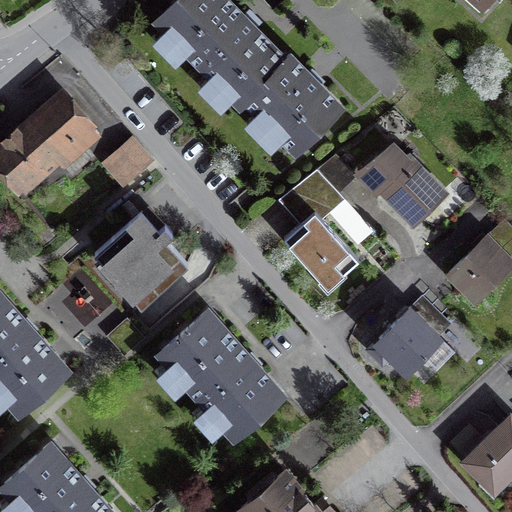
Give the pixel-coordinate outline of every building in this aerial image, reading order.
[(247,96),(286,57),(254,26),(256,24),(245,13),(243,14),(228,0),(175,0),(159,17),(167,25),(155,38),(176,59),(188,47),(213,72),(201,84),(221,104),(232,92),(241,101),(247,96)] [(286,57),(247,96),(259,108),(247,120),(271,144),(283,132),(296,145),(338,102),(289,53),(286,57)] [(99,133),(63,92),(0,146),(0,161),(19,183),(55,152),(64,163),(99,133)] [(153,158),(132,135),(109,156),(130,178),(153,158)] [(391,144),(360,170),(377,187),(379,185),(403,209),(403,208),(415,219),(430,205),(428,203),(441,191),(431,180),(433,179),(407,153),(403,156),(391,144)] [(335,153),(317,167),(339,190),(356,174),(335,153)] [(286,191),(308,215),(315,209),(322,217),(345,198),(339,190),(317,167),(286,191)] [(308,215),(284,236),(328,285),(359,258),(322,217),(315,209),(308,215)] [(158,229),(142,210),(94,252),(140,305),(188,263),(166,237),(173,231),(165,222),(158,229)] [(511,263),(511,224),(505,217),(449,271),(464,287),(472,279),(483,291),(511,263)] [(25,319),(0,291),(0,383),(20,406),(66,365),(33,328),(29,332),(21,322),(25,319)] [(409,306),(369,347),(386,363),(394,355),(407,367),(421,352),(436,366),(453,348),(409,306)] [(207,308),(161,349),(235,431),(280,390),(257,364),(254,367),(246,358),(249,355),(207,308)] [(511,468),(511,416),(510,415),(466,457),(488,480),(502,466),(508,472),(511,468)] [(82,477),(50,441),(4,482),(30,511),(113,511),(91,487),(88,489),(79,480),(82,477)] [(315,504),(285,469),(241,506),(246,511),(328,511),(319,501),(315,504)]
